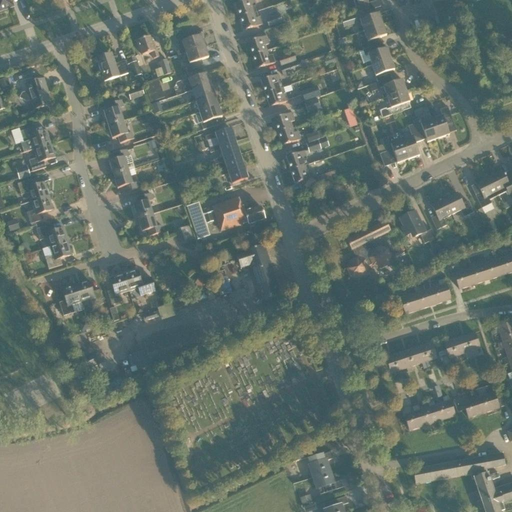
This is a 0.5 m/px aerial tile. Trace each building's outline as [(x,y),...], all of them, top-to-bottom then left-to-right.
[(0,0),(0,12),(14,7),(10,0),(0,0)] [(240,18),(254,13),(252,8),(256,6),(253,0),(247,0),(235,4),(240,18)] [(349,0),(352,9),(358,7),(355,0),(349,0)] [(364,5),(367,12),(371,11),(369,4),(367,0),(356,0),(359,7),(364,5)] [(379,1),(369,4),(371,11),(381,8),(379,1)] [(254,13),(240,18),(244,31),(262,25),(260,17),(256,18),(254,13)] [(358,34),(364,32),(383,25),(379,14),(360,21),(362,28),(357,30),(358,34)] [(280,15),(266,19),(268,28),(282,23),(280,15)] [(341,20),(343,27),(357,22),(355,16),(341,20)] [(361,45),(363,51),(381,44),(379,39),(386,36),(383,25),(364,32),(367,42),(361,45)] [(178,35),(176,28),(162,33),(161,37),(162,40),(178,35)] [(194,38),(192,32),(178,37),(180,44),(182,43),(185,50),(177,52),(178,56),(186,53),(205,47),(201,36),(194,38)] [(252,56),(267,51),(265,46),(274,43),(271,35),(248,43),(252,56)] [(154,49),(150,37),(138,41),(142,56),(151,53),(154,59),(159,58),(156,48),(154,49)] [(347,46),(345,39),(338,42),(340,48),(347,46)] [(365,64),(367,68),(372,66),(390,60),(387,49),(383,50),(381,44),(363,51),(365,57),(368,56),(370,62),(365,64)] [(190,71),(204,67),(202,61),(208,58),(205,47),(186,53),(190,64),(187,65),(190,71)] [(267,51),(252,56),(257,70),(275,64),(272,55),(268,57),(267,51)] [(126,61),(116,65),(112,53),(96,58),(104,82),(130,73),(126,61)] [(278,58),(281,66),(296,62),(293,54),(278,58)] [(167,60),(159,63),(161,69),(163,77),(171,74),(167,60)] [(377,83),(391,78),(389,73),(394,71),(390,60),(372,66),(377,83)] [(301,61),(282,68),(280,69),(284,79),(292,76),(291,73),(304,68),(301,61)] [(141,75),(136,62),(129,64),(134,78),(141,75)] [(20,83),(36,78),(33,69),(17,74),(20,83)] [(185,94),(192,91),(211,85),(207,74),(188,80),(190,86),(183,89),(185,94)] [(280,90),(283,89),(279,75),(261,81),(265,94),(279,90),(280,90)] [(7,85),(9,85),(7,78),(0,80),(0,86),(2,92),(9,90),(7,85)] [(402,81),(393,84),(391,78),(377,83),(380,89),(383,88),(386,95),(382,96),(383,100),(387,98),(406,92),(402,81)] [(31,99),(35,110),(51,105),(46,89),(47,89),(44,79),(27,85),(29,91),(22,93),(20,98),(26,102),(27,100),(31,99)] [(147,90),(160,86),(158,80),(145,84),(147,90)] [(188,105),(215,96),(211,85),(192,91),(194,98),(187,101),(188,105)] [(149,97),(162,92),(160,86),(147,90),(149,97)] [(304,102),(306,101),(320,96),(317,86),(301,92),(304,102)] [(128,93),(131,101),(145,96),(142,88),(128,93)] [(281,95),(280,90),(279,90),(265,94),(269,108),(288,102),(285,94),(281,95)] [(162,92),(149,97),(151,103),(165,98),(162,92)] [(382,119),(410,109),(408,103),(410,103),(406,92),(387,98),(391,109),(386,110),(386,109),(379,112),(382,119)] [(199,113),(218,107),(215,96),(188,105),(196,102),(199,113)] [(317,99),(305,103),(308,113),(320,109),(317,99)] [(108,126),(123,121),(119,108),(123,107),(121,101),(108,105),(110,111),(104,113),(108,126)] [(162,112),(159,103),(151,105),(154,115),(162,112)] [(203,131),(220,125),(218,119),(222,118),(218,107),(199,113),(203,124),(201,124),(203,131)] [(427,109),(431,121),(438,139),(449,136),(446,127),(454,124),(448,107),(440,110),(442,117),(435,119),(431,108),(427,109)] [(351,109),(344,112),(346,117),(353,115),(351,109)] [(278,133),(292,128),(290,123),(294,121),(291,113),(273,119),(278,133)] [(438,139),(431,121),(425,123),(423,118),(413,121),(414,125),(420,142),(426,140),(427,143),(438,139)] [(123,121),(108,126),(112,140),(118,138),(120,144),(133,139),(131,133),(127,135),(123,121)] [(165,125),(158,127),(160,133),(167,131),(165,125)] [(415,144),(420,142),(414,125),(408,127),(412,138),(406,140),(403,132),(399,134),(408,160),(419,156),(415,144)] [(33,128),(20,132),(23,143),(21,144),(24,153),(34,150),(51,144),(47,131),(35,134),(33,128)] [(292,128),(278,133),(282,146),(300,140),(298,132),(294,133),(292,128)] [(230,129),(215,134),(214,135),(216,139),(218,146),(219,148),(235,143),(230,129)] [(306,136),(308,143),(319,140),(317,133),(306,136)] [(408,160),(399,134),(401,142),(395,144),(392,137),(382,141),(387,154),(393,152),(397,164),(408,160)] [(312,150),(313,153),(321,150),(318,141),(306,145),(308,151),(312,150)] [(239,155),(235,143),(219,148),(220,151),(222,158),(223,160),(239,155)] [(33,172),(46,168),(44,162),(55,158),(51,144),(34,150),(37,159),(29,161),(33,172)] [(131,156),(128,157),(127,151),(113,155),(115,161),(109,163),(113,176),(129,171),(135,169),(133,163),(131,156)] [(290,171),(305,166),(303,161),(307,160),(304,152),(286,158),(290,171)] [(243,167),(239,155),(223,160),(224,163),(226,170),(227,172),(243,167)] [(31,177),(27,166),(16,169),(19,180),(31,177)] [(305,166),(290,171),(295,185),(313,179),(310,170),(307,172),(305,166)] [(247,180),(243,167),(227,172),(228,175),(232,186),(247,180)] [(129,171),(113,176),(118,189),(123,187),(125,193),(139,189),(137,183),(133,184),(129,171)] [(318,177),(319,183),(336,177),(334,171),(318,177)] [(489,178),(498,197),(507,192),(509,196),(511,193),(511,179),(507,182),(505,177),(506,176),(505,175),(504,175),(502,171),(489,178)] [(31,202),(48,197),(44,183),(41,184),(38,178),(17,185),(21,196),(29,193),(31,202)] [(490,201),(498,197),(489,178),(476,184),(482,195),(476,198),(482,209),(491,204),(490,201)] [(444,199),(452,215),(461,211),(464,218),(473,213),(468,202),(462,204),(457,193),(444,199)] [(138,220),(153,215),(149,202),(153,200),(151,194),(137,198),(139,204),(133,206),(138,220)] [(30,225),(44,220),(42,214),(53,210),(48,197),(31,202),(34,211),(27,213),(30,225)] [(243,206),(241,207),(239,199),(213,208),(221,232),(243,224),(248,222),(249,225),(265,219),(261,207),(245,213),(243,206)] [(443,219),(452,215),(444,199),(431,206),(437,217),(431,219),(437,231),(446,226),(443,219)] [(199,206),(198,204),(188,207),(199,240),(210,236),(200,205),(199,206)] [(426,233),(416,212),(400,220),(403,228),(401,228),(405,236),(413,233),(415,238),(420,236),(424,245),(436,239),(431,230),(426,233)] [(204,215),(207,224),(213,222),(210,213),(204,215)] [(153,215),(138,220),(142,233),(148,231),(150,237),(163,233),(161,226),(157,228),(153,215)] [(20,229),(17,220),(7,223),(10,232),(20,229)] [(486,225),(491,235),(497,232),(493,222),(486,225)] [(390,232),(385,223),(370,230),(369,230),(347,240),(352,250),(356,248),(359,254),(358,258),(350,262),(349,262),(347,269),(347,270),(350,277),(351,277),(358,280),(359,280),(365,277),(366,276),(368,269),(368,268),(368,267),(372,265),(373,266),(374,266),(380,269),(381,269),(388,266),(388,265),(391,258),(391,257),(388,251),(387,250),(380,248),(379,248),(371,251),(368,250),(365,244),(390,232)] [(50,247),(67,242),(63,228),(52,232),(50,226),(36,230),(40,241),(47,238),(50,247)] [(177,230),(182,244),(193,240),(189,227),(177,230)] [(487,232),(479,228),(476,234),(483,238),(487,232)] [(71,256),(67,242),(50,247),(44,249),(47,258),(45,259),(49,270),(62,266),(60,259),(71,256)] [(442,247),(446,255),(453,251),(450,244),(442,247)] [(280,295),(264,246),(245,252),(246,253),(237,256),(239,264),(241,269),(245,268),(245,267),(250,266),(261,301),(280,295)] [(429,251),(434,261),(444,256),(439,246),(429,251)] [(505,275),(511,272),(511,255),(499,260),(505,275)] [(490,280),(484,265),(483,260),(477,261),(479,266),(469,269),(475,285),(490,280)] [(490,280),(505,275),(499,260),(484,265),(490,280)] [(457,273),(455,267),(448,269),(450,275),(457,273)] [(459,290),(475,285),(469,269),(454,274),(459,290)] [(124,275),(129,292),(138,289),(140,296),(155,292),(151,278),(141,282),(137,270),(124,275)] [(120,294),(129,292),(124,275),(110,279),(114,290),(107,292),(111,306),(122,302),(120,294)] [(195,284),(201,289),(206,282),(200,277),(195,284)] [(436,305),(451,300),(444,280),(438,282),(440,287),(430,290),(436,305)] [(76,286),(81,303),(90,300),(92,307),(103,304),(99,291),(93,293),(89,281),(76,286)] [(436,305),(430,290),(429,285),(423,287),(425,291),(415,294),(421,310),(436,305)] [(59,303),(63,317),(83,310),(81,303),(76,286),(62,290),(66,301),(59,303)] [(233,298),(231,289),(219,292),(222,301),(233,298)] [(405,315),(421,310),(415,294),(400,299),(405,315)] [(172,303),(158,308),(162,320),(176,315),(172,303)] [(113,322),(119,321),(115,308),(109,310),(113,322)] [(79,324),(82,333),(90,330),(87,321),(79,324)] [(511,340),(511,323),(493,329),(495,336),(500,334),(503,343),(511,340)] [(150,366),(205,349),(200,331),(145,348),(150,366)] [(464,354),(480,349),(474,333),(459,338),(464,354)] [(449,359),(464,354),(459,338),(444,343),(449,359)] [(507,358),(511,356),(511,340),(503,343),(497,345),(499,351),(505,349),(507,358)] [(421,364),(437,359),(431,343),(416,348),(421,364)] [(406,369),(421,364),(416,348),(401,353),(406,369)] [(391,374),(406,369),(401,353),(386,358),(391,374)] [(484,414),(499,409),(499,408),(496,399),(492,388),(486,390),(488,395),(479,398),(484,414)] [(450,401),(448,396),(442,398),(444,403),(435,406),(440,422),(455,417),(450,401)] [(499,408),(504,407),(501,397),(496,399),(499,408)] [(468,419),(484,414),(479,398),(463,403),(468,419)] [(440,422),(435,406),(433,401),(427,403),(429,408),(420,411),(425,426),(440,422)] [(425,426),(420,411),(418,406),(412,408),(414,413),(404,416),(409,431),(425,426)] [(190,443),(187,436),(179,440),(181,446),(190,443)] [(285,466),(307,458),(306,456),(305,453),(283,460),(285,466)] [(313,478),(330,473),(326,461),(333,459),(331,453),(309,460),(310,466),(309,467),(313,478)] [(500,511),(505,510),(502,503),(511,499),(511,483),(493,490),(487,475),(486,470),(504,466),(502,454),(472,460),(472,457),(464,458),(465,461),(413,471),(416,485),(471,475),(472,480),(474,480),(482,501),(478,503),(480,510),(484,508),(485,511),(500,511)] [(330,473),(313,478),(317,490),(318,489),(320,495),(343,488),(340,481),(334,484),(330,473)] [(300,499),(302,506),(313,503),(310,495),(300,499)] [(323,511),(343,511),(341,506),(348,504),(346,497),(323,505),(325,511),(324,511),(323,511)]
